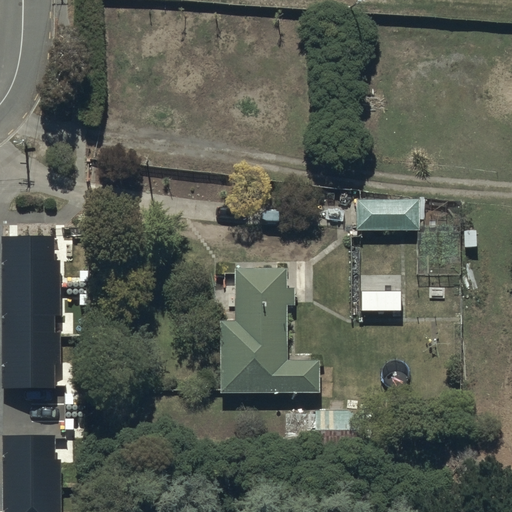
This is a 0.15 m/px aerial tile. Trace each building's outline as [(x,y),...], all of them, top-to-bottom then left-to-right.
[(419,204),(354,204),(354,235),(419,235),(419,204)] [(285,274),(234,274),(234,327),(219,327),(219,398),(319,398),(319,365),(285,365),(285,310),(294,310),(294,294),(285,294),(285,274)] [(58,418),(57,338),(27,339),(27,359),(0,359),(0,402),(8,402),(8,419),(58,418)] [(313,417),(286,417),(287,448),(314,448),(314,453),(364,452),(363,411),(313,412),(313,417)] [(23,446),(0,445),(0,500),(1,501),(1,487),(23,487),(23,446)]
